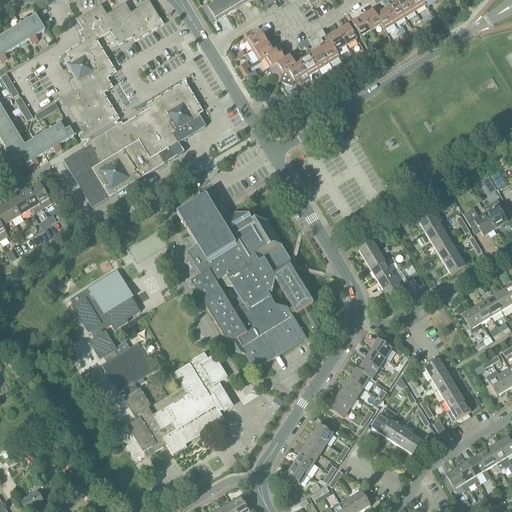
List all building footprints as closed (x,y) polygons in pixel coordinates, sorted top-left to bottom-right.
[(227,17),(237,11),(230,0),(219,0),(217,1),(227,17)] [(230,0),(237,11),(247,4),(244,0),(230,0)] [(407,0),(402,0),(396,4),(405,19),(415,13),(407,0)] [(407,0),(415,13),(425,6),(424,4),(421,0),(407,0)] [(227,17),(217,1),(203,10),(212,26),(227,17)] [(77,21),(89,41),(112,26),(121,40),(134,32),(137,37),(161,22),(150,3),(131,14),(125,5),(107,16),(101,7),(77,21)] [(396,4),(386,10),(395,25),(405,19),(396,4)] [(386,10),(376,16),(375,16),(381,26),(384,31),(395,25),(386,10)] [(373,11),(362,18),(371,32),(381,26),(375,16),(376,16),(373,11)] [(0,139),(8,154),(4,157),(9,165),(20,158),(24,159),(30,170),(39,165),(36,160),(53,150),(55,155),(62,151),(59,146),(74,137),(65,122),(53,129),(47,133),(38,138),(36,135),(33,138),(35,140),(25,146),(11,124),(8,119),(0,105),(0,63),(1,64),(7,61),(5,56),(29,42),(31,46),(38,42),(35,37),(45,31),(36,16),(27,21),(20,26),(11,32),(0,37),(0,139)] [(358,34),(361,39),(371,32),(362,18),(352,24),(358,34)] [(348,26),(337,33),(346,47),(357,41),(348,26)] [(261,31),(260,32),(258,28),(249,34),(243,37),(252,51),(267,42),(261,31)] [(322,31),(317,34),(320,39),(325,36),(322,31)] [(346,47),(337,33),(327,39),(330,44),(336,54),(337,53),(346,47)] [(307,40),(302,43),(305,49),(310,46),(307,40)] [(378,44),(381,49),(386,46),(383,41),(378,44)] [(274,52),(267,42),(252,51),(258,62),(264,59),(274,53),(274,52)] [(305,49),(302,43),(297,46),(300,52),(305,49)] [(336,54),(330,44),(320,50),(329,65),(340,58),(337,53),(336,54)] [(371,55),(376,52),(381,49),(378,44),(373,47),(368,50),(371,55)] [(76,92),(62,100),(68,109),(83,135),(85,138),(87,141),(115,124),(113,121),(96,92),(105,87),(100,78),(105,75),(107,68),(96,50),(86,48),(69,59),(64,61),(64,62),(75,80),(70,83),(74,88),(76,92)] [(279,49),(274,52),(274,53),(264,59),(270,69),(285,60),(285,59),(279,49)] [(329,65),(320,50),(310,56),(319,71),(329,65)] [(235,62),(246,56),(243,51),(232,58),(235,62)] [(353,59),(356,64),(362,61),(358,55),(353,59)] [(319,71),(310,56),(299,62),(300,64),(301,64),(307,75),(308,77),(319,71)] [(285,60),(270,69),(279,83),(281,77),(286,73),(296,67),(290,57),(285,59),(285,60)] [(246,63),(243,65),(238,68),(241,73),(247,69),(249,68),(246,63)] [(293,84),(298,81),(301,86),(310,80),(308,77),(307,75),(301,64),(300,64),(296,67),(286,73),(281,77),(279,83),(279,84),(279,82),(292,87),(293,84)] [(247,69),(241,73),(244,78),(250,75),(247,69)] [(18,96),(6,75),(0,79),(13,99),(18,96)] [(317,92),(313,86),(309,88),(308,92),(310,96),(317,92)] [(134,120),(90,146),(64,162),(92,209),(175,159),(169,150),(206,128),(201,118),(197,113),(187,96),(177,94),(155,107),(157,111),(139,122),(134,121),(134,120)] [(275,95),(264,101),(267,107),(278,100),(276,98),(275,95)] [(278,100),(267,107),(271,112),(281,106),(285,103),(280,95),(276,98),(278,100)] [(33,119),(21,99),(15,102),(27,123),(33,119)] [(35,117),(38,123),(58,111),(59,111),(55,105),(35,117)] [(44,184),(31,191),(43,210),(52,205),(52,204),(55,202),(52,197),(49,199),(46,195),(50,193),(44,184)] [(31,191),(22,197),(30,211),(39,206),(42,210),(43,210),(31,191)] [(226,208),(226,207),(224,209),(215,193),(216,192),(216,191),(181,212),(177,215),(180,221),(182,223),(185,229),(188,233),(192,239),(189,241),(186,235),(185,235),(185,236),(188,241),(190,244),(191,245),(194,250),(187,254),(184,266),(188,273),(192,280),(194,282),(191,284),(228,345),(233,353),(246,356),(250,364),(251,363),(255,371),(257,370),(307,340),(292,315),(295,313),(296,315),(302,311),(306,309),(312,305),(313,304),(292,270),(292,269),(291,268),(290,266),(291,262),(272,231),(267,223),(254,220),(252,221),(249,216),(248,216),(245,215),(235,213),(231,215),(229,212),(226,208)] [(30,211),(22,197),(12,203),(21,217),(30,211)] [(455,209),(450,201),(446,204),(447,206),(445,207),(448,213),(451,211),(455,209)] [(12,203),(3,208),(12,222),(21,217),(12,203)] [(495,231),(507,224),(511,232),(511,219),(509,215),(504,218),(501,213),(502,210),(497,203),(483,211),(486,216),(495,231)] [(12,222),(3,208),(0,210),(0,223),(3,228),(12,222)] [(495,231),(486,216),(479,220),(473,210),(463,216),(470,228),(475,225),(483,238),(495,231)] [(426,236),(441,227),(434,216),(419,225),(426,236)] [(461,228),(465,226),(461,218),(457,221),(461,228)] [(0,223),(0,241),(8,237),(5,232),(6,232),(3,228),(0,223)] [(470,234),(465,226),(461,228),(466,236),(470,234)] [(447,237),(441,227),(426,236),(432,246),(447,237)] [(447,237),(432,246),(438,257),(453,247),(447,237)] [(383,242),(381,239),(358,252),(365,263),(380,254),(380,253),(376,247),(383,242)] [(474,249),(478,246),(473,239),(469,241),(474,249)] [(482,254),(478,246),(474,249),(478,256),(482,254)] [(459,257),(453,247),(438,257),(444,267),(459,257)] [(380,254),(365,263),(371,273),(386,264),(386,263),(382,257),(389,253),(387,249),(380,253),(380,254)] [(466,268),(459,257),(444,267),(451,277),(466,268)] [(15,269),(16,269),(24,264),(21,258),(12,263),(12,264),(15,269)] [(393,259),(386,263),(386,264),(371,273),(377,283),(393,274),(392,273),(388,267),(395,263),(393,259)] [(15,269),(12,264),(3,271),(6,275),(15,269)] [(393,274),(377,283),(384,294),(399,285),(398,283),(394,277),(401,273),(399,269),(392,273),(393,274)] [(80,296),(70,301),(73,306),(73,307),(72,307),(72,308),(88,335),(90,333),(94,340),(89,343),(100,362),(104,359),(108,365),(118,358),(114,352),(117,351),(109,338),(106,333),(104,334),(102,332),(111,326),(113,331),(114,330),(127,322),(127,321),(126,320),(139,312),(140,312),(133,300),(132,299),(132,297),(129,299),(126,294),(129,293),(117,273),(89,290),(80,296)] [(411,277),(416,284),(421,281),(416,274),(411,277)] [(405,279),(398,283),(399,285),(384,294),(390,304),(405,295),(400,288),(408,283),(405,279)] [(511,305),(504,292),(494,298),(503,313),(511,307),(511,305)] [(503,313),(494,298),(483,304),(492,319),(503,313)] [(483,304),(473,311),(482,326),(492,319),(483,304)] [(482,326),(473,311),(462,317),(471,332),(473,335),(480,331),(478,328),(482,326)] [(501,334),(504,338),(511,333),(508,329),(501,334)] [(504,338),(501,334),(493,339),(496,343),(504,338)] [(370,351),(385,361),(392,350),(378,340),(370,351)] [(476,349),(479,353),(486,348),(484,344),(476,349)] [(108,365),(104,367),(120,394),(124,391),(134,385),(153,373),(137,347),(118,358),(108,365)] [(511,353),(511,351),(511,349),(503,354),(505,358),(511,353)] [(370,351),(364,361),(379,371),(385,361),(370,351)] [(128,397),(123,400),(134,418),(137,416),(139,420),(136,421),(127,427),(143,454),(146,459),(152,455),(156,453),(167,447),(173,457),(187,449),(185,445),(224,421),(221,416),(219,413),(223,411),(223,413),(224,414),(225,414),(224,412),(231,408),(222,392),(223,392),(224,391),(220,385),(219,384),(226,379),(213,357),(208,360),(206,357),(204,354),(196,359),(193,361),(192,361),(193,363),(175,374),(188,396),(169,408),(154,417),(149,409),(151,407),(140,389),(138,391),(134,385),(124,391),(128,397)] [(403,368),(404,367),(408,360),(404,358),(400,364),(399,366),(403,368)] [(490,362),(492,366),(500,361),(497,358),(490,362)] [(379,371),(364,361),(357,371),(358,371),(358,372),(371,380),(370,380),(372,381),(379,371)] [(431,381),(446,372),(439,361),(424,370),(431,381)] [(492,366),(490,362),(482,367),(484,371),(492,366)] [(358,371),(357,371),(356,370),(349,380),(363,390),(370,380),(371,380),(358,372),(358,371)] [(396,371),(394,374),(391,379),(395,382),(398,377),(400,374),(396,371)] [(511,389),(511,375),(509,371),(499,377),(508,392),(511,389)] [(431,381),(437,391),(452,382),(446,372),(431,381)] [(508,392),(499,377),(488,383),(497,399),(508,392)] [(395,382),(391,379),(386,386),(390,389),(395,382)] [(349,380),(342,390),(357,400),(363,390),(349,380)] [(412,392),(416,390),(412,382),(408,384),(412,392)] [(437,391),(443,402),(458,392),(452,382),(437,391)] [(407,398),(411,396),(407,388),(403,390),(407,398)] [(342,390),(336,400),(350,410),(357,400),(342,390)] [(421,397),(416,390),(412,392),(417,400),(421,397)] [(378,399),(382,402),(386,394),(382,392),(378,399)] [(443,402),(449,412),(464,403),(458,392),(443,402)] [(416,403),(411,396),(407,398),(411,406),(416,403)] [(382,402),(378,399),(373,407),(377,409),(382,402)] [(350,410),(336,400),(329,411),(343,421),(350,410)] [(425,412),(429,410),(425,402),(420,405),(425,412)] [(464,403),(449,412),(456,423),(471,414),(464,403)] [(429,410),(425,412),(429,420),(433,418),(429,410)] [(421,421),(425,419),(421,411),(417,413),(421,421)] [(369,412),(364,420),(368,422),(373,415),(369,412)] [(382,437),(391,422),(381,415),(371,430),(382,437)] [(430,426),(425,419),(421,421),(426,429),(430,426)] [(368,422),(364,420),(360,427),(364,429),(368,422)] [(401,429),(391,422),(382,437),(392,444),(401,429)] [(446,433),(440,423),(434,426),(440,437),(446,433)] [(319,426),(312,436),(327,447),(334,436),(319,426)] [(412,436),(401,429),(392,444),(402,450),(412,436)] [(327,447),(312,436),(306,446),(321,456),(327,447)] [(422,442),(412,436),(402,450),(412,457),(422,442)] [(511,446),(508,440),(497,446),(506,461),(507,460),(511,457),(511,446)] [(321,456),(306,446),(299,456),(314,466),(321,456)] [(496,467),(497,466),(500,471),(504,469),(505,471),(508,469),(508,470),(511,468),(507,460),(506,461),(497,446),(487,452),(496,467)] [(346,448),(341,455),(345,458),(350,451),(346,448)] [(487,452),(477,458),(486,474),(487,473),(493,469),(497,476),(502,474),(497,466),(496,467),(487,452)] [(345,458),(341,455),(336,463),(340,466),(345,458)] [(76,465),(70,456),(58,464),(64,473),(76,465)] [(299,456),(292,466),(308,476),(314,466),(299,456)] [(477,458),(466,464),(475,480),(477,479),(483,475),(488,482),(491,480),(487,473),(486,474),(477,458)] [(14,459),(6,463),(9,468),(16,464),(14,459)] [(475,480),(466,464),(456,470),(465,486),(466,485),(473,481),(477,489),(481,486),(477,479),(475,480)] [(308,476),(292,466),(285,477),(301,487),(308,476)] [(329,474),(328,475),(332,478),(336,470),(332,468),(329,474)] [(465,486),(456,470),(445,477),(454,492),(462,487),(467,495),(470,492),(466,485),(465,486)] [(334,480),(338,483),(342,476),(338,474),(334,480)] [(332,478),(328,475),(323,483),(327,485),(332,478)] [(36,482),(33,477),(27,480),(31,485),(36,482)] [(68,478),(63,481),(68,489),(73,487),(68,478)] [(280,486),(279,487),(281,488),(283,489),(287,483),(283,480),(280,486)] [(338,483),(334,480),(328,489),(332,491),(338,483)] [(498,487),(501,491),(508,487),(505,482),(498,487)] [(320,490),(317,486),(309,490),(312,494),(320,490)] [(319,494),(321,497),(329,493),(327,489),(319,494)] [(288,499),(296,504),(299,497),(292,493),(288,499)] [(361,493),(351,499),(358,511),(363,511),(371,508),(361,493)] [(32,511),(45,505),(38,494),(21,503),(26,511),(32,511)] [(321,497),(319,494),(311,498),(314,502),(321,497)] [(248,511),(241,499),(230,505),(234,511),(248,511)] [(358,511),(351,499),(341,506),(344,511),(358,511)] [(306,502),(299,506),(301,511),(309,506),(306,502)]
